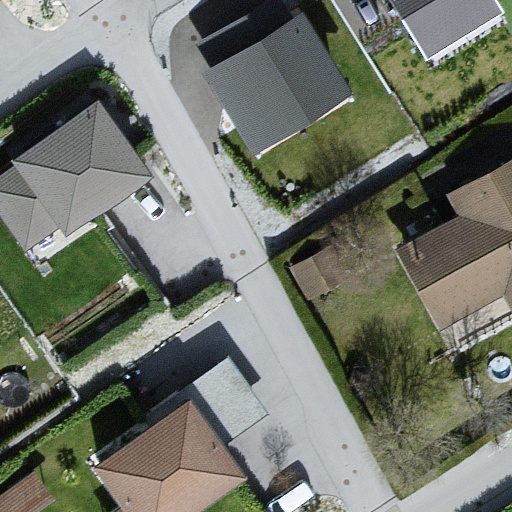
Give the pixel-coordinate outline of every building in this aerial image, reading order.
[(501,12),(493,0),(391,0),(426,57),(501,12)] [(348,95),(299,15),(203,73),(252,153),(348,95)] [(152,177),(98,101),(12,161),(66,237),(152,177)] [(456,220),(389,256),(431,333),(498,296),(511,322),(511,321),(511,163),(445,200),(456,220)] [(223,342),(185,375),(231,425),(268,391),(223,342)] [(102,511),(193,511),(188,504),(245,464),(187,381),(86,450),(117,494),(99,507),(102,511)]
